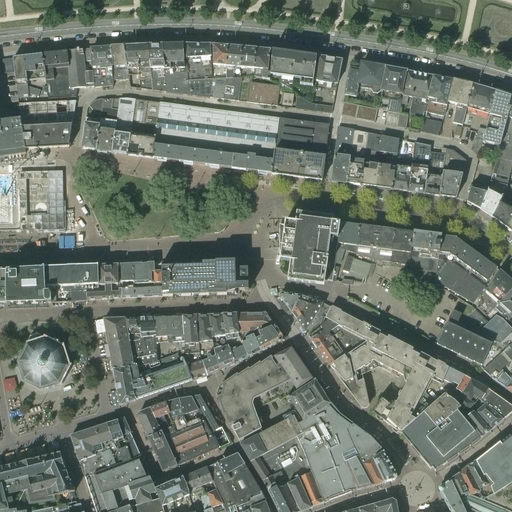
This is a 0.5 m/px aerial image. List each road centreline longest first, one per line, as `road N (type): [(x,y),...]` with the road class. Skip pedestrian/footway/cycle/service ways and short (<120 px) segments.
road 1 (residential): [(283,199),(257,187),(73,159),(82,99),(126,91),(335,119),(458,146),(469,159),(457,222)]
road 2 (residential): [(0,36),(137,24),(235,26),(392,46),(511,75)]
road 3 (residential): [(457,222),(325,202)]
